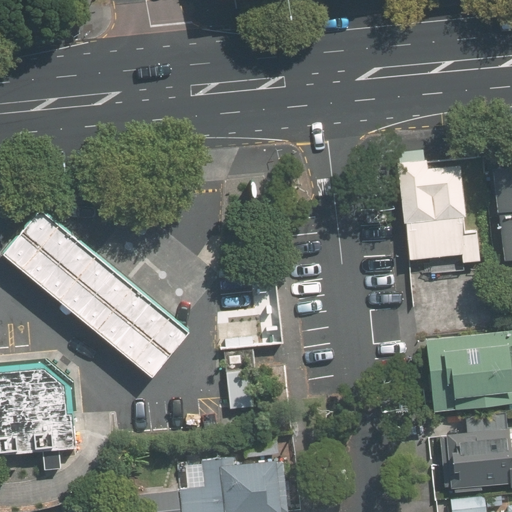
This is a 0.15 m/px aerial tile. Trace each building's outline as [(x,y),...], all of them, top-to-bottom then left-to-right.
[(269,0),(206,0),(207,8),(269,0)] [(429,170),(428,162),(401,164),(410,261),(465,256),(466,264),(483,263),(480,232),(469,233),(463,167),(429,170)] [(511,162),(488,165),(493,208),(495,207),(501,257),(511,255),(511,162)] [(187,328),(41,206),(3,250),(150,373),(187,328)] [(511,329),(424,339),(432,408),(511,399),(511,329)] [(47,359),(0,362),(0,451),(77,445),(71,379),(47,359)] [(255,365),(227,367),(229,407),(258,405),(255,365)] [(465,426),(444,428),(445,435),(436,435),(441,488),(511,481),(511,442),(509,443),(508,429),(506,412),(485,414),(464,416),(465,426)] [(283,511),(287,511),(282,458),(233,463),(233,456),(201,459),(203,483),(143,489),(145,511),(283,511)] [(511,511),(511,509),(489,511),(482,511),(481,494),(447,498),(448,511),(511,511)]
